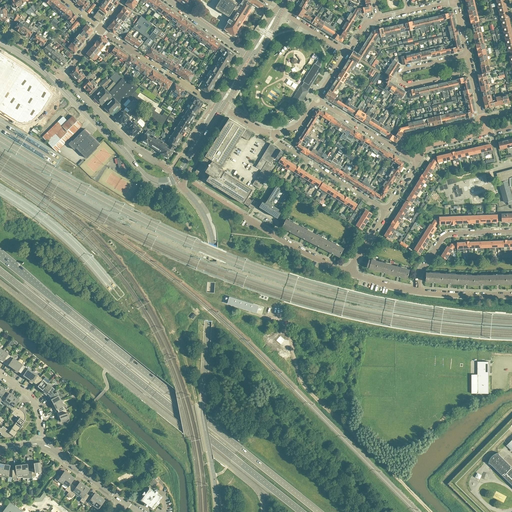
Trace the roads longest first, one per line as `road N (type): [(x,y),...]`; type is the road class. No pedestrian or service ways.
road 1 (primary): [(318,511),(0,256)]
road 2 (primary): [(0,271),(298,511)]
road 3 (residential): [(471,71),(408,85),(399,78),(404,69),(467,54)]
road 4 (residential): [(219,105),(101,29)]
road 5 (residential): [(386,211),(277,142),(275,133)]
road 6 (residential): [(416,291),(446,234),(511,230)]
